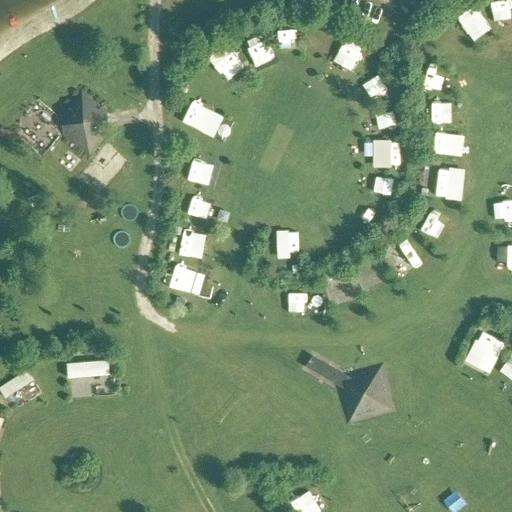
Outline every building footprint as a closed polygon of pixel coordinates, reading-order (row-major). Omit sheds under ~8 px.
[(475,39),(495,31),(485,5),(464,13),(475,39)] [(81,89),(62,114),(65,139),(90,158),(109,133),(106,108),(81,89)] [(222,136),(230,113),(196,101),(188,124),(222,136)] [(407,165),(407,139),(378,140),(378,166),(407,165)] [(468,200),(473,169),(445,165),(441,196),(468,200)] [(208,258),(213,232),(189,227),(184,253),(208,258)] [(282,230),(282,254),(304,254),(304,230),(282,230)] [(399,253),(406,267),(427,255),(419,241),(399,253)] [(197,293),(204,270),(181,263),(174,286),(197,293)] [(499,373),(511,338),(484,329),(472,364),(499,373)] [(307,368),(345,390),(340,391),(349,424),(396,412),(383,364),(350,373),(351,378),(313,357),(307,368)] [(73,361),(74,377),(117,374),(116,358),(73,361)] [(5,386),(11,396),(39,380),(33,369),(5,386)] [(0,413),(0,436),(4,438),(10,416),(0,413)]
